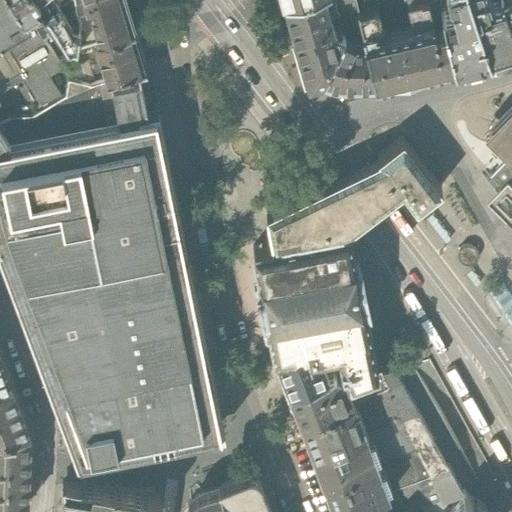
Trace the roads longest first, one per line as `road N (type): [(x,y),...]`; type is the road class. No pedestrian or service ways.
road 1 (residential): [(202,0),(174,42),(246,364),(301,511)]
road 2 (residential): [(42,511),(46,421),(0,293)]
road 3 (residential): [(511,68),(310,140)]
road 4 (tertiary): [(310,140),(425,294)]
road 5 (tertiary): [(425,294),(511,457)]
road 6 (tertiary): [(202,0),(310,140)]
road 7 (tertiary): [(511,402),(425,294)]
